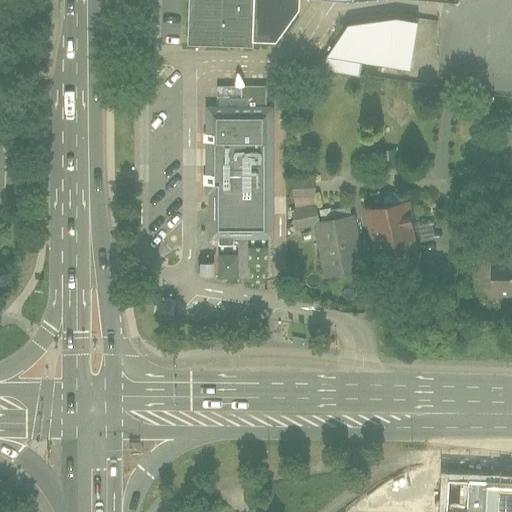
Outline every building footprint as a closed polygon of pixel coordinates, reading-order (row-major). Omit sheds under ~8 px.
[(189,0),(188,51),(254,53),(254,47),(277,46),(300,15),(300,0),(189,0)] [(217,82),(217,110),(267,110),(266,81),(217,82)] [(217,110),(215,110),(215,137),(212,137),(212,189),(214,189),(214,201),(212,201),(212,246),(222,246),(222,257),(236,257),(236,246),(272,246),(271,200),(267,200),(267,192),(272,192),(271,144),(267,144),(267,110),(217,110)] [(400,204),(366,211),(376,263),(411,255),(400,204)] [(315,225),(325,278),(355,272),(344,215),(320,220),(318,205),(295,210),(298,228),(315,225)] [(491,261),(490,299),(511,299),(511,237),(505,238),(505,261),(491,261)] [(344,511),(511,511),(511,470),(501,470),(440,465),(411,469),(372,488),(344,511)]
